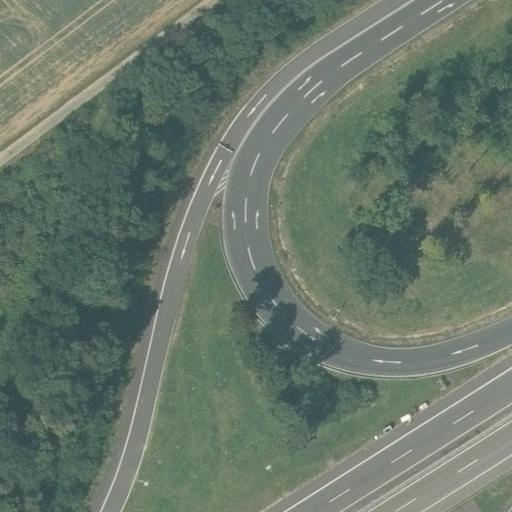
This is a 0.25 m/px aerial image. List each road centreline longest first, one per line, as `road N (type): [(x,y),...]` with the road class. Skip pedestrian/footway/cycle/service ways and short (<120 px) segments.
road 1 (motorway): [(511,332),(405,364),(348,359),(292,322),(252,260),(254,168),(281,125),(373,47),(451,0)]
road 2 (motorway): [(395,0),(291,70),(240,123),(198,189),(130,451),(105,511)]
road 3 (track): [(215,0),(0,161)]
road 4 (motorway): [(511,387),(315,511)]
road 5 (motorway): [(398,511),(511,439)]
